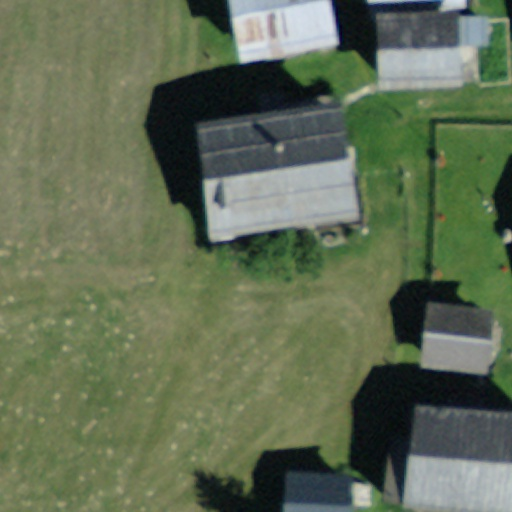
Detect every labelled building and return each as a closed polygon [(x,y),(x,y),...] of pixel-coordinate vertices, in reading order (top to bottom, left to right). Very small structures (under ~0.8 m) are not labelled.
[(322,0),(237,0),(245,48),(328,34),(322,0)] [(455,13),(384,12),(384,72),(454,73),(455,13)] [(339,112),(209,128),(221,218),(350,202),(339,112)] [(425,309),(422,348),(493,353),(495,314),(425,309)] [(511,412),(420,407),(415,492),(511,497),(511,412)] [(352,511),(353,496),(285,493),(284,511),(352,511)]
